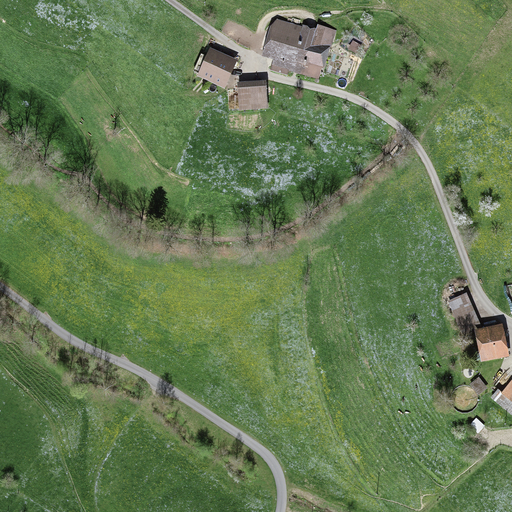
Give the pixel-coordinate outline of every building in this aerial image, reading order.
[(317,26),(316,31),(276,19),(264,60),(275,63),(273,70),(288,74),(290,68),(315,75),(324,46),(330,48),(335,31),(317,26)] [(234,62),(211,52),(200,76),(223,86),(234,62)] [(266,87),(239,89),(240,109),(267,107),(266,87)] [(463,296),(450,302),(462,329),(476,323),(463,296)] [(479,332),(485,359),(504,355),(499,328),(479,332)] [(486,388),(479,379),(471,385),(478,394),(486,388)] [(511,380),(502,393),(499,390),(492,399),(511,414),(511,380)]
